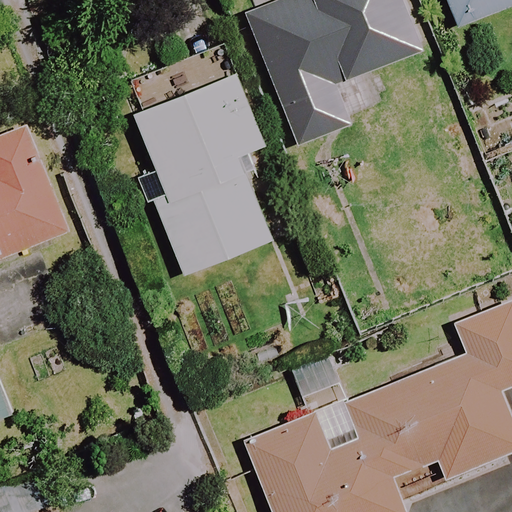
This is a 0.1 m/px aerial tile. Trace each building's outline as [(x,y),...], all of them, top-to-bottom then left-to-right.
[(303,143),(358,122),(354,112),(380,102),(368,70),(427,48),(408,0),(274,0),(252,9),(303,143)] [(511,2),(511,0),(460,0),(469,21),(511,2)] [(264,147),(234,74),(134,115),(167,199),(155,203),(184,276),(271,242),(237,158),(264,147)] [(0,259),(68,232),(26,129),(0,139),(0,259)] [(511,388),(511,303),(511,301),(453,325),(464,354),(244,441),(272,511),(409,511),(395,477),(436,461),(444,481),(511,453),(511,416),(502,392),(511,388)] [(332,346),(287,362),(300,401),(346,385),(332,346)] [(0,421),(14,416),(0,380),(0,421)]
